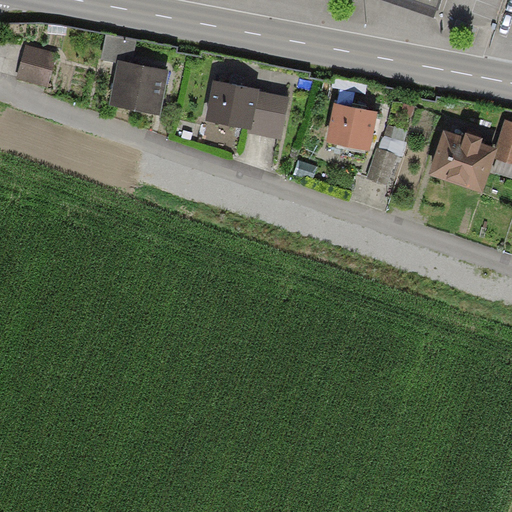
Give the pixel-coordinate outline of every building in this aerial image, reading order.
[(56,55),(26,47),(17,80),(47,88),(56,55)] [(164,69),(117,60),(108,105),(155,114),(164,69)] [(201,122),(245,130),(252,90),(208,82),(201,122)] [(284,95),(252,90),(245,130),(276,136),(284,95)] [(373,109),(334,102),(327,140),(366,147),(373,109)] [(511,126),(499,122),(490,152),(487,161),(511,168),(511,126)] [(458,141),(438,135),(425,178),(477,194),(487,161),(490,152),(474,147),(476,141),(460,136),(458,141)] [(384,187),(399,148),(378,140),(363,180),(384,187)]
